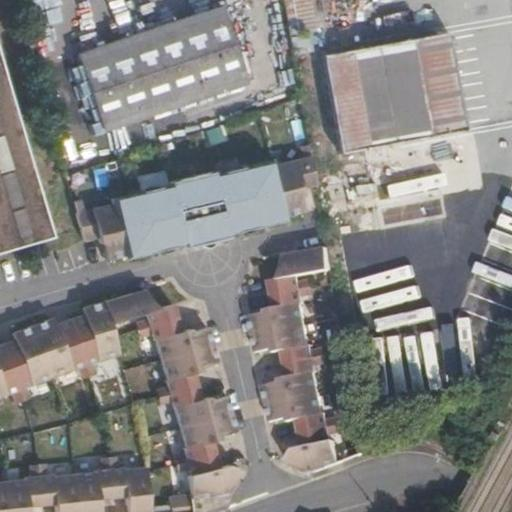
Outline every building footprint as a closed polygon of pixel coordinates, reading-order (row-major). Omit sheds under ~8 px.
[(220,7),(78,55),(103,131),(246,83),(220,7)] [(449,35),(322,59),(339,154),(466,131),(449,35)] [(0,253),(52,238),(0,60),(0,253)] [(226,235),(236,233),(235,228),(254,223),(255,228),(284,221),(284,218),(306,212),(302,196),(306,195),(304,188),(319,185),(314,155),(275,165),(274,159),(216,173),(215,171),(168,183),(168,185),(110,199),(112,205),(75,214),(83,242),(97,238),(99,245),(102,245),(107,261),(124,257),(124,260),(153,252),(152,248),(172,244),(173,248),(183,246),(183,248),(200,244),(198,236),(208,233),(210,242),(227,238),(226,235)] [(303,306),(298,277),(333,271),(329,248),(298,253),(298,257),(283,260),(282,266),(281,274),(279,280),(269,281),(274,309),(265,310),(265,313),(249,317),(256,353),(272,350),(273,353),(282,352),(287,378),(278,380),(279,383),(262,387),(270,423),(287,419),(288,422),(297,420),(302,448),(293,450),(286,461),(298,469),(309,466),(314,473),(339,463),(333,441),(331,441),(325,413),(323,414),(314,375),(310,345),(308,345),(301,306),(303,306)] [(208,398),(200,400),(192,374),(201,371),(200,368),(216,363),(206,328),(189,332),(189,330),(180,332),(172,305),(158,310),(158,309),(153,305),(148,299),(145,293),(132,297),(130,294),(102,303),(117,355),(118,355),(109,324),(144,314),(152,341),(154,340),(165,378),(163,378),(171,408),(173,408),(184,448),(182,448),(189,475),(187,476),(189,495),(168,497),(169,505),(169,511),(190,511),(189,499),(219,496),(219,488),(232,485),(239,472),(227,466),(217,468),(210,442),(220,440),(219,437),(235,432),(225,396),(210,400),(208,398)] [(0,397),(117,355),(102,303),(101,302),(83,308),(88,324),(85,325),(88,334),(61,343),(58,335),(54,336),(49,320),(14,333),(19,349),(16,350),(20,358),(0,365),(0,397)] [(88,324),(83,308),(80,309),(82,316),(54,325),(52,319),(49,320),(54,336),(58,335),(61,343),(88,334),(85,325),(88,324)] [(19,349),(14,333),(10,334),(13,340),(0,345),(0,365),(20,358),(16,350),(19,349)] [(0,511),(27,511),(27,507),(53,504),(53,511),(95,511),(95,509),(98,509),(97,500),(124,497),(125,506),(128,506),(128,511),(148,511),(144,468),(122,470),(122,468),(94,470),(94,473),(52,477),(52,475),(23,478),(24,480),(0,482),(0,511)]
